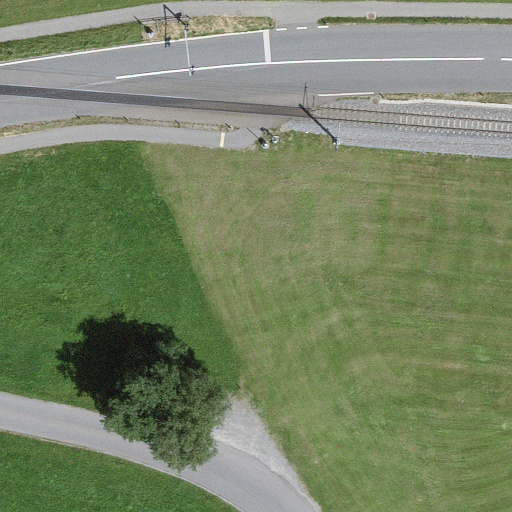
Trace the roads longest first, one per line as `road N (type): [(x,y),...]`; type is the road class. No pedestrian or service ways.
road 1 (secondary): [(0,95),(212,68),(511,61)]
road 2 (unclassified): [(276,511),(246,483),(158,449),(0,414)]
